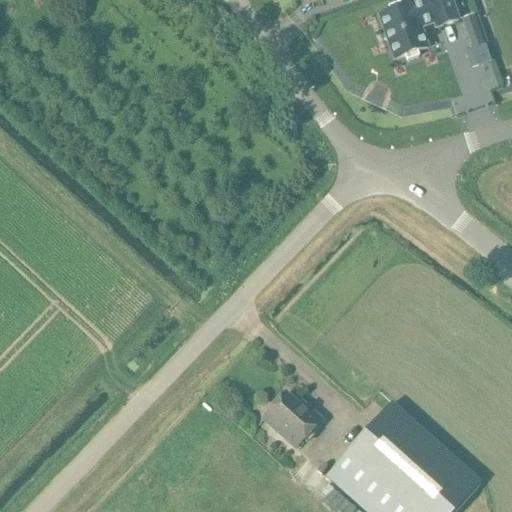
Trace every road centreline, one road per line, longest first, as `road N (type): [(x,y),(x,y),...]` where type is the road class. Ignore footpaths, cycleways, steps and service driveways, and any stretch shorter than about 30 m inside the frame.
road 1 (unclassified): [(36,511),(370,168)]
road 2 (unclassified): [(370,168),(233,0)]
road 3 (unclassified): [(511,262),(370,168)]
road 4 (unclassified): [(370,168),(511,131)]
